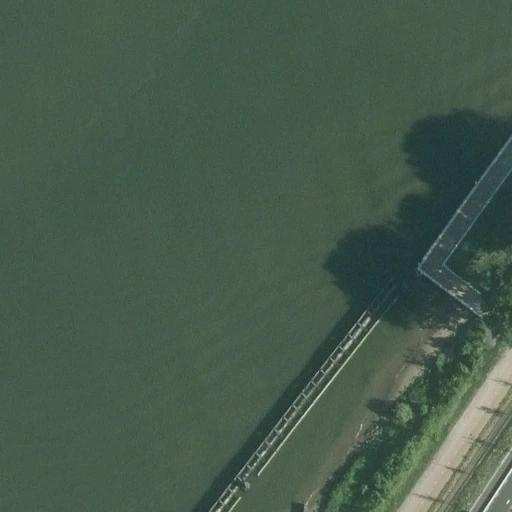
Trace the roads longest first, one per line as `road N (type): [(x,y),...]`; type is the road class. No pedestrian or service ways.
road 1 (motorway): [(184,511),(0,177)]
road 2 (motorway): [(136,511),(0,259)]
road 3 (motorway): [(0,349),(88,511)]
